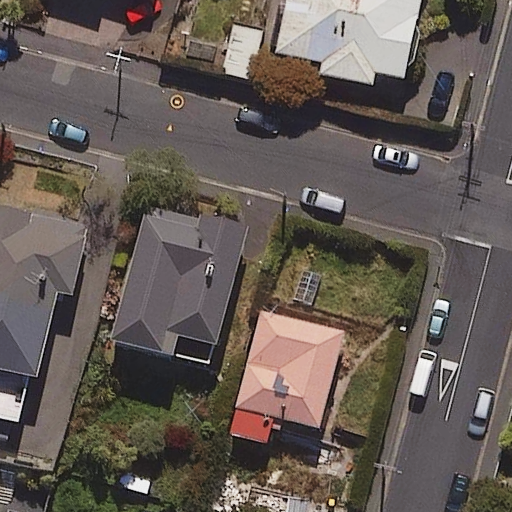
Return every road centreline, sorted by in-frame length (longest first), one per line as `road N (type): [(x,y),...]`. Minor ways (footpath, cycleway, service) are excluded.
road 1 (residential): [(0,84),(501,213)]
road 2 (residential): [(424,511),(501,213)]
